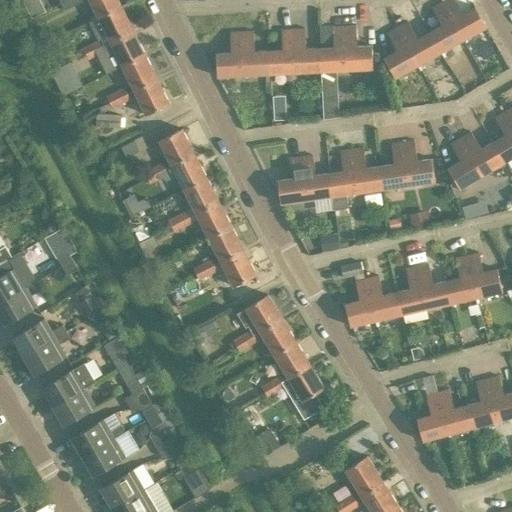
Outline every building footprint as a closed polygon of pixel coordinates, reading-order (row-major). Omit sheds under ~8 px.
[(74,6),(70,0),(59,0),(65,11),(74,6)] [(90,0),(99,17),(122,6),(118,0),(90,0)] [(454,0),(445,0),(443,2),(464,39),(487,27),(475,6),(462,13),(454,0)] [(471,0),(460,0),(464,8),(473,4),(471,0)] [(442,25),(430,32),(442,52),(464,39),(443,2),(433,8),(442,25)] [(99,17),(111,42),(134,30),(122,6),(99,17)] [(408,21),(398,27),(419,65),(442,52),(430,32),(418,39),(408,21)] [(334,47),(320,48),(324,115),(324,119),(339,117),(339,112),(337,70),(374,69),(372,45),(358,46),(357,26),(333,28),(334,47)] [(419,65),(398,27),(388,33),(398,50),(385,57),(396,77),(419,65)] [(269,50),(270,74),(320,71),(322,115),(324,115),(320,48),(307,48),(306,29),(282,30),(283,50),(269,50)] [(111,42),(123,66),(146,55),(134,30),(111,42)] [(231,52),(217,53),(218,76),(270,74),(269,51),(255,51),(254,32),(230,33),(231,52)] [(101,38),(91,43),(97,55),(106,50),(101,38)] [(97,55),(91,43),(82,47),(88,59),(97,55)] [(123,66),(135,90),(158,79),(146,55),(123,66)] [(63,94),(84,85),(73,60),(53,69),(63,94)] [(158,79),(135,90),(147,115),(170,103),(158,79)] [(124,87),(115,91),(121,103),(130,99),(124,87)] [(121,103),(115,91),(106,96),(109,102),(100,107),(102,112),(121,103)] [(288,93),(275,93),(276,118),(289,118),(288,93)] [(505,134),(493,142),(505,162),(511,157),(511,123),(505,112),(495,118),(505,134)] [(96,113),(96,126),(121,128),(122,115),(96,113)] [(172,165),(195,153),(182,129),(160,140),(172,165)] [(505,162),(493,142),(481,149),(471,133),(451,144),(461,161),(448,169),(460,188),(505,162)] [(395,163),(381,165),(384,188),(436,181),(432,158),(418,160),(415,140),(392,144),(395,163)] [(344,170),(330,172),(333,196),(384,188),(381,165),(367,167),(364,148),(341,151),(344,170)] [(185,189),(207,177),(195,153),(172,165),(185,189)] [(333,196),(330,172),(315,174),(313,155),(290,159),(293,178),(278,180),(281,203),(333,196)] [(159,178),(153,166),(144,171),(150,183),(159,178)] [(197,213),(219,201),(207,177),(185,189),(197,212),(197,213)] [(145,198),(138,202),(142,210),(149,206),(145,198)] [(467,205),(470,215),(490,210),(487,199),(467,205)] [(219,201),(197,213),(199,217),(209,237),(232,226),(219,201)] [(415,227),(431,224),(428,209),(412,212),(415,227)] [(186,210),(177,215),(184,227),(193,222),(192,221),(189,216),(186,210)] [(177,215),(168,219),(172,226),(174,231),(184,227),(177,215)] [(134,232),(140,242),(151,236),(146,225),(134,232)] [(209,237),(221,260),(222,261),(244,250),(232,226),(209,237)] [(152,235),(151,236),(140,242),(145,251),(157,244),(152,235)] [(324,238),(326,249),(341,246),(339,235),(324,238)] [(0,263),(15,254),(11,256),(5,245),(0,248),(0,263)] [(244,250),(222,261),(226,271),(234,286),(257,274),(244,250)] [(57,257),(62,266),(73,260),(67,251),(57,257)] [(479,253),(468,256),(477,297),(502,291),(497,269),(483,272),(479,253)] [(0,302),(27,287),(20,275),(26,272),(15,254),(0,263),(0,302)] [(460,277),(446,280),(452,303),(477,297),(468,256),(456,258),(460,277)] [(211,258),(202,262),(208,275),(217,270),(211,258)] [(73,260),(62,266),(67,274),(77,268),(73,260)] [(202,262),(193,267),(196,274),(199,279),(208,275),(202,262)] [(341,267),(343,278),(363,273),(360,262),(341,267)] [(410,289),(396,292),(401,314),(452,303),(446,280),(433,283),(429,265),(406,270),(410,289)] [(378,276),(366,278),(376,320),(401,314),(396,292),(383,295),(378,276)] [(376,320),(366,278),(355,281),(360,300),(346,304),(351,326),(376,320)] [(75,292),(90,318),(100,311),(100,310),(106,307),(98,295),(94,298),(86,285),(75,292)] [(27,287),(0,302),(0,313),(6,325),(38,306),(27,287)] [(260,330),(261,331),(283,318),(268,294),(237,313),(245,327),(248,325),(250,329),(242,334),(249,346),(257,341),(254,334),(260,330)] [(100,311),(90,318),(95,325),(105,319),(100,311)] [(13,337),(24,356),(67,331),(62,324),(52,330),(45,318),(13,337)] [(261,331),(275,355),(297,341),(283,318),(261,331)] [(190,331),(196,341),(208,335),(203,324),(190,331)] [(67,331),(24,356),(35,375),(68,356),(60,343),(70,337),(67,331)] [(121,334),(106,343),(115,357),(130,348),(121,334)] [(240,351),(249,346),(242,334),(233,340),(240,351)] [(288,376),(282,380),(282,381),(310,364),(297,341),(275,355),(288,376)] [(112,360),(117,369),(128,363),(123,354),(112,360)] [(43,387),(54,406),(86,388),(85,387),(96,381),(85,362),(43,387)] [(128,363),(117,369),(125,381),(131,393),(124,398),(124,399),(143,388),(135,373),(128,363)] [(270,380),(276,391),(284,386),(304,419),(323,407),(316,393),(325,388),(310,364),(282,381),(282,380),(278,375),(270,380)] [(481,401),(467,405),(473,427),(511,416),(511,392),(504,395),(499,376),(476,382),(481,401)] [(267,396),(276,391),(270,380),(261,386),(267,396)] [(86,388),(54,406),(65,425),(97,407),(86,388)] [(141,409),(147,419),(165,409),(159,400),(153,404),(143,388),(124,399),(130,409),(141,409)] [(449,389),(437,392),(448,434),(473,427),(467,405),(454,408),(449,389)] [(448,434),(437,392),(426,395),(431,414),(417,418),(423,440),(448,434)] [(149,435),(156,448),(176,436),(179,434),(165,409),(147,419),(151,427),(149,435)] [(72,437),(83,457),(115,438),(115,437),(125,431),(121,425),(111,431),(104,419),(72,437)] [(175,458),(180,468),(191,461),(176,436),(156,448),(162,457),(175,458)] [(115,438),(83,457),(95,476),(126,457),(115,438)] [(345,470),(362,496),(384,482),(367,456),(345,470)] [(191,461),(180,468),(185,475),(195,469),(191,461)] [(102,488),(113,507),(144,488),(133,469),(102,488)] [(362,496),(372,511),(384,511),(397,504),(384,482),(362,496)] [(158,511),(144,488),(113,507),(115,511),(158,511)] [(351,493),(343,498),(350,510),(359,505),(351,493)] [(347,511),(350,510),(343,498),(334,504),(339,511),(347,511)]
